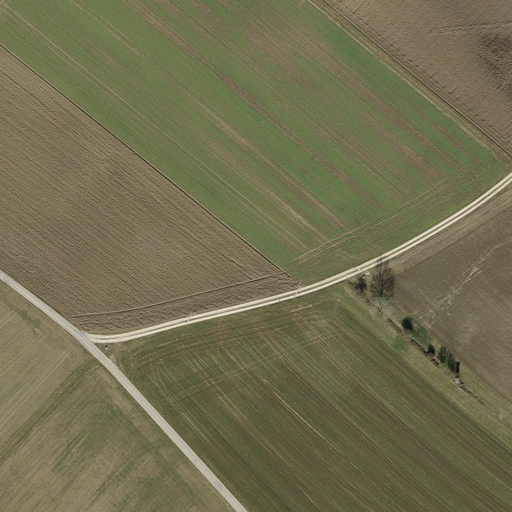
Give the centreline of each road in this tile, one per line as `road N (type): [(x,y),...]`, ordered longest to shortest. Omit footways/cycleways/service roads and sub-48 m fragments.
road 1 (track): [(511,178),(404,247),(324,284),(118,338),(78,335)]
road 2 (unclassified): [(242,511),(94,349),(0,272)]
road 3 (track): [(316,0),(511,160)]
road 4 (track): [(0,455),(96,352)]
